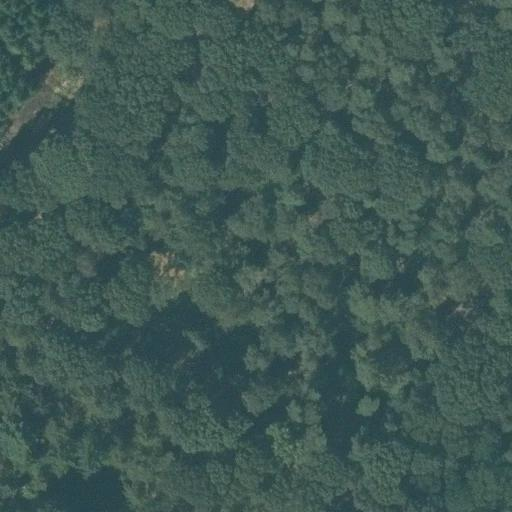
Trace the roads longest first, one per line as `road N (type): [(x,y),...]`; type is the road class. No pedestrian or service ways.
road 1 (track): [(358,511),(511,327)]
road 2 (track): [(0,172),(90,89),(88,0)]
